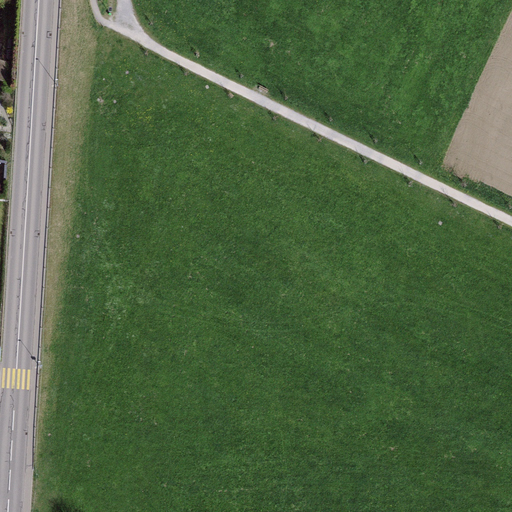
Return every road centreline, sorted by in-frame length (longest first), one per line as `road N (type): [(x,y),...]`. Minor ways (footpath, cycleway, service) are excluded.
road 1 (tertiary): [(9,491),(39,0)]
road 2 (track): [(122,0),(119,33),(511,225)]
